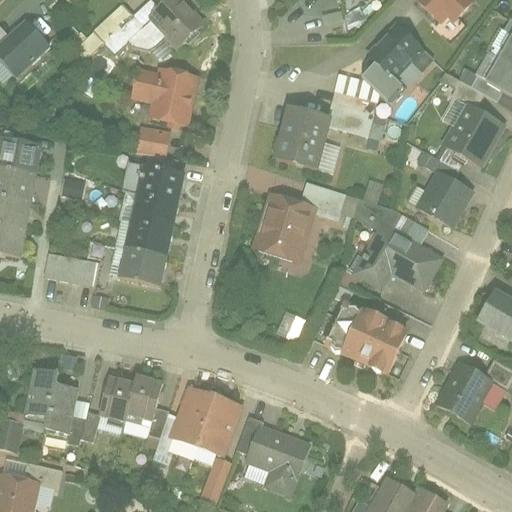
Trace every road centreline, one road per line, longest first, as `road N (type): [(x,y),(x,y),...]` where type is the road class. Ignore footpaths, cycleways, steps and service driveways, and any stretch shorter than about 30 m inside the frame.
road 1 (residential): [(245,0),(247,82),(187,350)]
road 2 (residential): [(393,430),(511,185)]
road 3 (residential): [(369,418),(187,350)]
road 4 (residential): [(187,350),(5,315)]
road 5 (residential): [(511,502),(393,430)]
